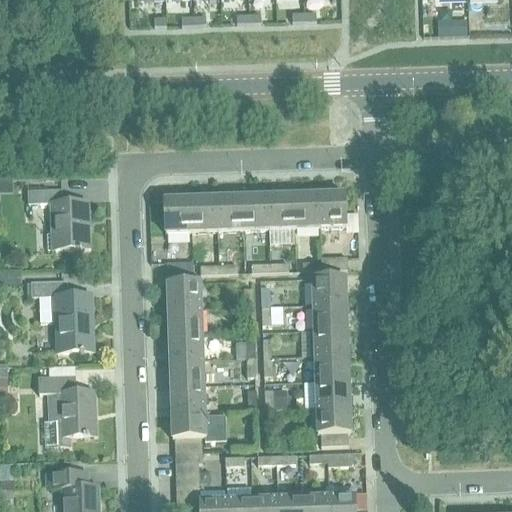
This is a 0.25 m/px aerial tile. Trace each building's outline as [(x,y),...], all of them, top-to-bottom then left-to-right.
[(307,17),(304,18),(304,26),(316,25),(316,17),(307,17)] [(304,18),(292,18),(292,26),(304,26),(304,18)] [(244,20),(237,20),(237,28),(249,28),(249,19),(244,20)] [(261,19),(249,19),(249,28),(261,27),(261,19)] [(194,21),(181,22),(182,30),(194,30),(194,21)] [(198,21),(194,21),(194,30),(206,29),(206,21),(198,21)] [(166,22),(154,23),(154,31),(166,30),(166,22)] [(51,208),(51,212),(52,237),(47,237),(48,254),(91,252),(91,234),(88,234),(87,208),(65,208),(64,195),(28,196),(29,208),(51,208)] [(345,199),(318,200),(319,233),(357,231),(357,218),(345,219),(345,199)] [(318,200),(293,201),(295,234),(319,233),(318,200)] [(293,201),(267,202),(268,235),(295,234),(293,201)] [(267,202),(242,203),(243,236),(268,235),(267,202)] [(242,203),(216,204),(217,237),(243,236),(242,203)] [(216,204),(191,205),(192,237),(217,237),(216,204)] [(192,237),(191,205),(165,206),(166,238),(192,237)] [(321,267),(321,277),(348,276),(347,261),(321,262),(321,267)] [(167,268),(168,281),(193,281),(193,267),(167,268)] [(288,267),(270,268),(270,277),(288,276),(288,267)] [(321,277),(321,267),(302,267),(303,277),(321,277)] [(270,277),(270,268),(251,268),(251,278),(270,277)] [(219,279),(218,270),(200,271),(201,279),(219,279)] [(237,270),(218,270),(219,279),(237,278),(237,270)] [(312,285),(313,310),(347,309),(345,284),(312,285)] [(41,327),(57,326),(59,358),(95,357),(93,300),(70,301),(69,286),(31,287),(32,302),(40,302),(41,327)] [(168,290),(169,316),(202,315),(202,289),(168,290)] [(261,293),(262,313),(270,312),(269,292),(261,293)] [(244,294),(245,314),(254,313),(253,294),(244,294)] [(313,310),(314,336),(348,335),(347,309),(313,310)] [(270,312),(262,313),(262,330),(271,330),(270,312)] [(254,313),(245,314),(245,331),(254,330),(254,313)] [(169,316),(169,341),(203,340),(202,315),(169,316)] [(314,336),(315,362),(349,360),(348,335),(314,336)] [(169,341),(170,367),(204,366),(203,340),(169,341)] [(263,343),(263,364),(272,364),(272,343),(263,343)] [(246,345),(247,364),(254,364),(254,344),(246,345)] [(315,362),(316,387),(350,385),(349,360),(315,362)] [(254,364),(247,364),(247,382),(255,382),(254,364)] [(272,364),(263,364),(264,381),(273,381),(272,364)] [(170,367),(171,393),(205,392),(204,366),(170,367)] [(53,379),(79,378),(79,368),(53,368),(53,379)] [(37,398),(47,398),(50,398),(50,426),(45,426),(46,451),(70,450),(70,442),(83,441),(85,443),(87,443),(88,441),(97,441),(95,396),(74,396),(74,380),(37,381),(37,398)] [(316,387),(317,413),(351,412),(350,385),(316,387)] [(171,393),(172,418),(205,417),(205,392),(171,393)] [(264,395),(265,414),(274,414),(273,394),(264,395)] [(247,395),(248,415),(257,415),(256,395),(247,395)] [(323,452),(348,450),(347,437),(352,437),(351,412),(317,413),(318,438),(322,438),(323,452)] [(205,417),(172,418),(172,443),(174,443),(174,456),(202,455),(202,443),(205,443),(205,447),(226,446),(225,421),(205,421),(205,417)] [(202,455),(174,456),(176,511),(199,511),(200,507),(198,468),(203,468),(202,455)] [(295,459),(276,460),(276,469),(295,469),(295,459)] [(354,459),(328,460),(329,473),(355,472),(354,459)] [(276,469),(276,460),(258,461),(258,470),(276,469)] [(329,473),(328,460),(309,461),(309,469),(327,469),(328,473),(329,473)] [(244,470),(244,461),(225,462),(225,471),(244,470)] [(66,492),(66,511),(100,511),(99,490),(89,490),(88,476),(50,478),(51,493),(66,492)] [(355,511),(356,502),(330,503),(329,511),(355,511)] [(303,511),(303,503),(278,504),(277,511),(303,511)] [(329,511),(330,503),(303,503),(303,511),(329,511)]
